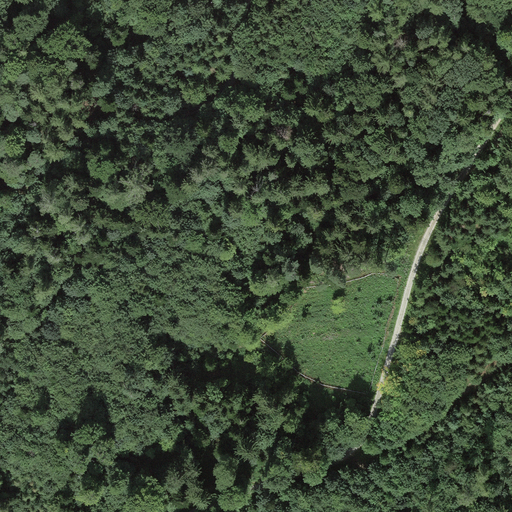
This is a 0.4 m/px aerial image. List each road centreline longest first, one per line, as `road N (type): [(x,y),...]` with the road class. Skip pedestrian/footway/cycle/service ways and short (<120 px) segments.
road 1 (track): [(193,511),(225,493),(322,469),(356,448),(422,251),(511,100)]
road 2 (track): [(0,253),(39,183),(68,160),(214,109),(233,81),(251,0)]
road 3 (track): [(233,81),(428,173),(466,172)]
